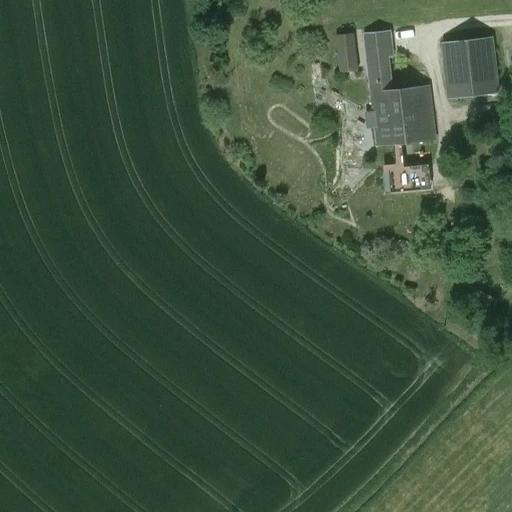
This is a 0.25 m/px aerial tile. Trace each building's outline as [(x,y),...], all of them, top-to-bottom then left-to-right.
[(393,58),(390,32),(364,34),(367,61),(387,59),(393,58)] [(352,35),(335,37),(338,65),(356,63),(352,35)] [(489,38),(443,43),(449,99),(496,94),(489,38)] [(387,59),(367,61),(371,93),(391,91),(387,59)] [(391,91),(371,93),(373,113),(368,114),(370,128),(375,128),(378,146),(435,141),(428,87),(391,91)] [(429,189),(428,164),(383,166),(385,191),(429,189)] [(471,286),(458,312),(503,335),(510,320),(492,311),(498,299),(471,286)]
